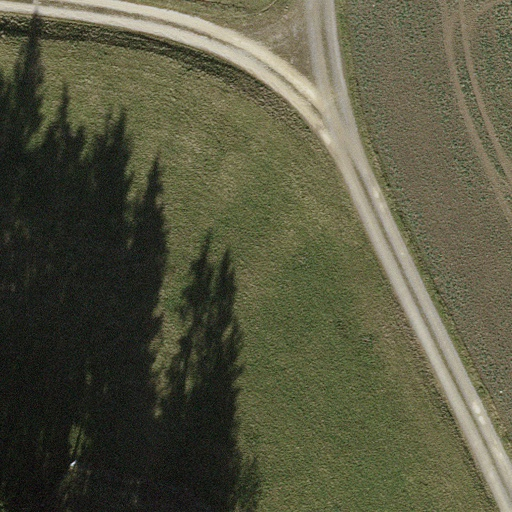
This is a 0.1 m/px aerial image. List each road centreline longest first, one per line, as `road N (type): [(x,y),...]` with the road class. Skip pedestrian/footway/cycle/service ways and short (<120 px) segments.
road 1 (track): [(319,0),(319,59),(511,493)]
road 2 (track): [(319,59),(0,2)]
